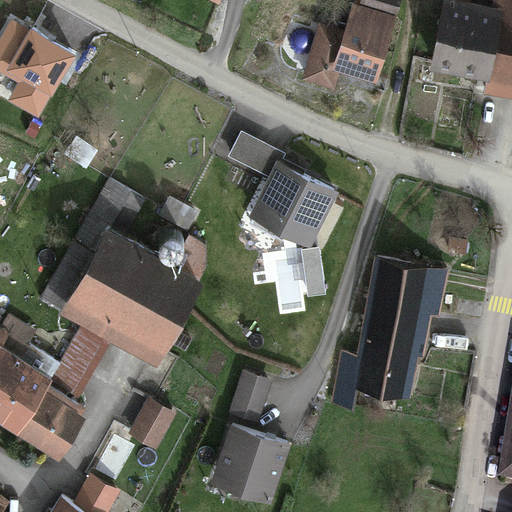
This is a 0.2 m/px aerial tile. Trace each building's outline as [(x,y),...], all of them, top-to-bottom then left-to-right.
[(371,76),(396,0),(357,0),(357,4),(349,1),(338,33),(317,26),(301,75),(331,85),(337,65),(371,76)] [(511,0),(492,0),(491,9),(447,0),(444,0),(431,68),(486,79),(484,91),(511,96),(511,0)] [(333,181),(277,154),(253,204),(309,232),(333,181)] [(195,279),(102,229),(58,311),(81,323),(110,339),(151,360),(195,279)] [(169,235),(165,234),(162,234),(159,235),(156,238),(154,241),(154,244),(154,248),(156,251),(159,253),(162,254),(165,255),(169,254),(172,252),(174,249),(175,246),(175,242),(174,239),(172,236),(169,235)] [(443,274),(373,262),(355,363),(337,359),(330,401),(350,404),(354,387),(408,397),(423,314),(435,316),(443,274)] [(110,339),(81,323),(49,377),(46,382),(74,401),(110,339)] [(85,407),(74,401),(46,382),(49,377),(0,346),(0,422),(53,457),(85,407)] [(241,376),(229,413),(256,422),(268,385),(241,376)] [(172,417),(146,402),(129,434),(155,448),(172,417)] [(511,406),(499,487),(511,489),(511,406)] [(288,447),(230,428),(211,482),(269,502),(288,447)] [(80,511),(56,497),(46,511),(80,511)]
